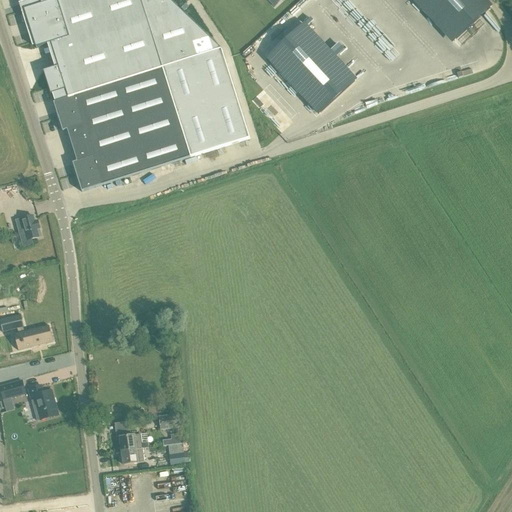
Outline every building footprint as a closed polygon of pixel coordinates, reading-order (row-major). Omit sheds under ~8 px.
[(36,48),(48,45),(55,68),(44,72),(51,95),(53,94),(56,103),(222,50),(168,0),(31,0),(22,3),(36,46),(36,48)] [(492,9),(483,0),(432,0),(425,7),(456,41),(492,9)] [(304,25),(268,58),(320,115),(356,81),(304,25)] [(154,72),(55,103),(54,103),(63,132),(68,131),(78,162),(73,164),(82,192),(191,158),(251,139),(223,50),(163,69),(154,72)] [(17,221),(18,227),(24,248),(33,245),(32,239),(41,237),(39,229),(40,229),(38,221),(35,222),(33,216),(17,221)] [(21,315),(0,320),(0,321),(3,333),(17,329),(23,328),(24,328),(21,315)] [(164,325),(157,326),(159,339),(160,344),(167,343),(166,336),(164,325)] [(18,334),(14,335),(15,335),(21,334),(23,341),(22,341),(23,344),(24,344),(25,349),(18,350),(19,351),(32,348),(31,347),(47,343),(47,344),(53,342),(49,326),(24,332),(23,328),(17,329),(18,334)] [(22,381),(0,387),(4,400),(26,394),(22,381)] [(41,386),(28,389),(33,408),(35,407),(39,420),(57,415),(51,392),(44,394),(41,386)] [(178,420),(173,420),(172,418),(160,420),(161,429),(173,427),(179,427),(178,420)] [(120,438),(122,452),(143,449),(149,448),(148,442),(142,443),(141,435),(136,436),(120,438)] [(124,466),(140,463),(145,463),(143,449),(122,452),(124,466)] [(184,453),(169,455),(171,467),(185,465),(184,453)]
